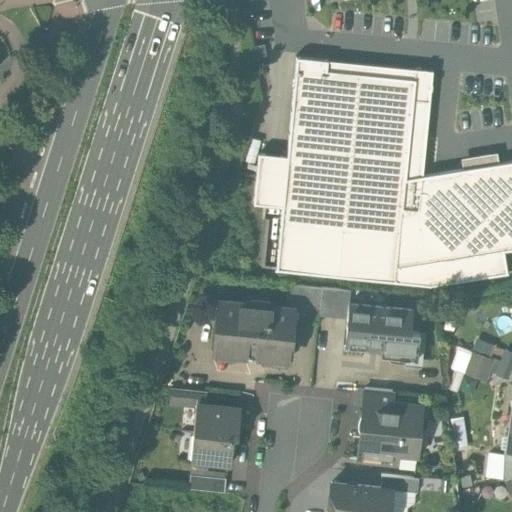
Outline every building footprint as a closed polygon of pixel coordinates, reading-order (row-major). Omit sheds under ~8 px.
[(432,70),(297,58),(287,156),(259,154),(254,205),(282,208),(276,270),(412,283),(432,70)] [(442,284),(507,273),(503,250),(511,248),(511,161),(422,176),(412,283),(429,285),(442,284)] [(321,287),(289,284),(286,310),(294,310),(293,322),(318,324),(318,315),(321,287)] [(321,287),(318,315),(347,318),(349,290),(321,287)] [(271,304),(251,302),(251,306),(219,303),(214,354),(238,356),(238,358),(249,359),(249,357),(289,361),(293,322),(294,310),(286,310),(270,308),(271,304)] [(412,309),(348,304),(346,327),(350,327),(348,346),(382,349),(382,355),(416,358),(418,331),(410,331),(412,309)] [(511,352),(506,350),(501,362),(511,366),(511,352)] [(511,371),(511,366),(501,362),(496,375),(509,380),(511,371)] [(393,390),(366,387),(363,414),(365,416),(367,416),(365,433),(364,433),(361,435),(359,460),(398,464),(399,454),(416,456),(421,405),(392,402),(393,390)] [(206,391),(171,388),(169,404),(196,406),(196,404),(205,405),(206,391)] [(205,405),(196,404),(196,406),(194,432),(233,436),(237,437),(240,409),(205,405)] [(233,436),(194,432),(191,460),(231,464),(233,436)] [(226,478),(190,474),(189,488),(224,492),(226,478)] [(417,477),(380,474),(379,486),(390,488),(390,489),(416,492),(417,477)] [(379,486),(331,482),(328,508),(335,508),(334,511),(388,511),(390,489),(390,488),(379,486)]
